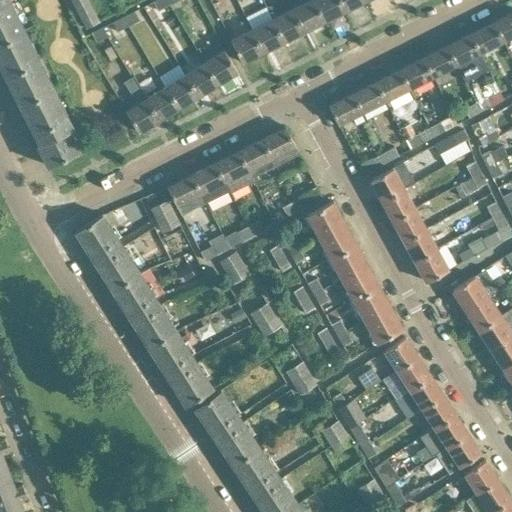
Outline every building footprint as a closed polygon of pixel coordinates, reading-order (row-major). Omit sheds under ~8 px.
[(73,125),(10,0),(0,0),(0,65),(34,132),(29,135),(34,146),(37,144),(71,128),(70,126),(73,125)] [(100,21),(89,0),(71,0),(86,28),(100,21)] [(170,4),(168,0),(154,0),(154,1),(159,10),(170,4)] [(324,21),(313,0),(308,0),(292,8),(303,31),(324,21)] [(345,10),(340,0),(313,0),(324,21),(345,10)] [(364,0),(340,0),(345,10),(364,0)] [(303,31),(292,8),(270,19),(282,42),(303,31)] [(128,26),(140,19),(135,10),(122,17),(128,26)] [(511,34),(511,11),(494,20),(504,39),(511,34)] [(117,31),(128,26),(122,17),(112,21),(117,31)] [(250,29),(252,29),(247,19),(226,30),(242,62),(262,52),(250,29)] [(270,19),(252,29),(250,29),(262,52),(282,42),(270,19)] [(504,39),(494,20),(470,32),(480,51),(504,39)] [(108,36),(103,26),(92,32),(97,41),(108,36)] [(480,51),(470,32),(447,44),(456,63),(480,51)] [(456,63),(447,44),(423,56),(432,75),(456,63)] [(238,71),(225,49),(204,62),(217,84),(238,71)] [(432,75),(423,56),(399,68),(409,87),(432,75)] [(217,84),(204,62),(184,74),(198,95),(217,84)] [(409,87),(399,68),(375,80),(385,99),(409,87)] [(198,95),(184,74),(165,86),(179,107),(198,95)] [(146,98),(132,77),(124,82),(137,103),(126,110),(139,132),(159,119),(146,98)] [(385,99),(375,80),(352,92),(361,111),(385,99)] [(179,107),(165,86),(146,98),(159,119),(179,107)] [(480,111),(503,98),(499,89),(476,102),(480,111)] [(361,111),(352,92),(328,104),(337,123),(361,111)] [(480,111),(476,102),(464,107),(469,116),(480,111)] [(433,136),(457,123),(452,114),(429,126),(433,136)] [(411,148),(433,136),(429,126),(416,133),(407,116),(399,120),(407,138),(406,139),(411,148)] [(486,131),(480,119),(471,125),(476,136),(486,131)] [(299,153),(292,138),(286,126),(262,138),(276,165),(299,153)] [(81,149),(71,128),(37,144),(48,166),(83,148),(83,147),(81,149)] [(438,153),(468,137),(464,128),(434,144),(438,153)] [(276,165),(262,138),(238,150),(252,177),(276,165)] [(399,154),(394,145),(382,152),(387,161),(399,154)] [(252,177),(238,150),(214,162),(228,188),(230,192),(254,180),(252,177)] [(497,162),(491,150),(482,155),(488,167),(497,162)] [(387,161),(382,152),(372,158),(377,167),(387,161)] [(473,178),(482,173),(476,160),(467,165),(473,178)] [(403,185),(414,179),(404,161),(370,179),(382,200),(405,188),(403,185)] [(228,188),(214,162),(191,174),(205,202),(220,195),(219,193),(228,188)] [(502,172),(497,162),(488,167),(493,177),(502,172)] [(487,182),(482,173),(473,178),(478,187),(487,182)] [(205,202),(191,174),(167,186),(182,214),(205,202)] [(322,196),(313,178),(301,185),(304,191),(297,195),(298,198),(293,200),(298,209),(322,196)] [(415,207),(405,188),(382,200),(393,221),(416,208),(415,207)] [(511,203),(511,191),(502,196),(507,206),(511,203)] [(262,197),(216,221),(223,234),(269,210),(262,197)] [(165,215),(174,211),(168,199),(166,199),(159,203),(165,215)] [(298,209),(293,200),(281,207),(286,216),(298,209)] [(345,221),(333,200),(332,200),(307,214),(319,236),(345,221)] [(502,213),(496,201),(487,206),(493,217),(493,218),(502,213)] [(154,213),(157,219),(165,215),(159,203),(151,207),(154,213)] [(427,228),(416,208),(393,221),(404,241),(427,228)] [(165,215),(172,227),(180,223),(177,217),(174,211),(165,215)] [(147,266),(130,241),(123,245),(102,213),(75,230),(90,255),(88,257),(93,266),(96,264),(111,288),(139,271),(147,266)] [(511,233),(511,232),(502,213),(493,218),(493,217),(482,223),(485,228),(495,222),(503,239),(511,233)] [(165,215),(157,219),(163,231),(172,227),(165,215)] [(263,228),(258,219),(247,226),(251,235),(263,228)] [(356,242),(345,221),(319,236),(331,257),(356,242)] [(229,246),(251,235),(247,226),(236,231),(236,230),(224,237),(229,246)] [(438,248),(427,228),(404,241),(415,261),(438,248)] [(463,260),(500,240),(495,231),(470,245),(470,247),(459,253),(463,260)] [(299,247),(293,235),(283,241),(290,252),(299,247)] [(342,278),(368,264),(356,242),(331,257),(342,278)] [(279,243),(269,249),(276,260),(285,254),(279,243)] [(217,254),(211,244),(201,250),(206,260),(217,254)] [(305,257),(299,247),(290,252),(296,263),(305,257)] [(449,268),(438,248),(415,261),(426,281),(449,268)] [(236,250),(228,255),(235,267),(243,261),(236,250)] [(285,254),(276,260),(282,271),(291,265),(285,254)] [(228,255),(219,260),(226,272),(235,267),(228,255)] [(243,261),(235,267),(242,278),(251,273),(243,261)] [(354,299),(380,285),(368,264),(342,278),(354,299)] [(235,267),(226,272),(233,284),(242,278),(235,267)] [(488,295),(505,284),(499,276),(493,280),(485,268),(452,289),(465,309),(488,294),(488,295)] [(148,347),(176,329),(139,271),(111,288),(127,313),(125,314),(131,324),(133,323),(148,347)] [(324,289),(317,277),(308,282),(314,294),(324,289)] [(303,285),(293,290),(300,301),(309,296),(303,285)] [(392,306),(380,285),(354,299),(366,321),(392,306)] [(329,299),(324,289),(314,294),(320,304),(329,299)] [(501,313),(488,295),(488,294),(465,309),(477,328),(501,313)] [(309,296),(300,301),(306,312),(315,307),(309,296)] [(214,301),(200,308),(206,319),(220,312),(214,301)] [(268,301),(259,307),(266,318),(275,313),(268,301)] [(378,342),(402,329),(404,327),(392,306),(366,321),(378,342)] [(259,307),(251,312),(258,324),(266,318),(259,307)] [(511,334),(511,307),(501,314),(501,313),(477,328),(490,348),(511,334)] [(275,313),(266,318),(273,330),(282,325),(275,313)] [(266,318),(258,324),(265,335),(273,330),(266,318)] [(348,331),(340,318),(331,324),(338,336),(348,331)] [(327,326),(317,332),(324,343),(333,337),(327,326)] [(213,387),(176,329),(148,347),(164,371),(161,372),(167,382),(170,381),(185,405),(213,387)] [(353,340),(348,331),(338,336),(344,345),(353,340)] [(511,334),(490,348),(503,368),(511,362),(511,334)] [(419,357),(405,336),(384,350),(397,371),(419,357)] [(333,337),(324,343),(330,354),(339,348),(333,337)] [(431,376),(419,357),(397,371),(410,390),(431,376)] [(303,360),(294,365),(302,377),(310,371),(303,360)] [(511,362),(503,368),(511,381),(511,362)] [(294,365),(286,370),(293,382),(302,377),(294,365)] [(379,381),(370,369),(356,378),(365,390),(379,381)] [(310,371),(302,377),(309,388),(317,383),(310,371)] [(422,409),(444,395),(431,376),(410,390),(395,399),(408,418),(422,409)] [(302,377),(293,382),(300,394),(309,388),(302,377)] [(259,446),(221,389),(194,407),(210,430),(207,432),(213,441),(216,439),(233,464),(259,446)] [(348,403),(341,392),(332,397),(339,409),(348,403)] [(457,414),(444,395),(422,409),(429,419),(435,429),(457,414)] [(360,422),(348,403),(339,409),(351,428),(360,422)] [(469,433),(457,414),(435,429),(446,446),(447,447),(469,433)] [(339,418),(330,424),(337,436),(346,430),(339,418)] [(371,442),(360,422),(351,428),(362,448),(371,442)] [(330,424),(321,429),(329,441),(337,436),(330,424)] [(346,430),(337,436),(344,447),(353,442),(346,430)] [(481,452),(469,433),(447,447),(446,446),(436,452),(449,472),(481,452)] [(337,436),(329,441),(336,452),(344,447),(337,436)] [(377,452),(371,442),(362,448),(368,457),(377,452)] [(0,472),(8,469),(2,452),(9,449),(7,444),(0,446),(0,472)] [(281,478),(259,446),(233,464),(264,511),(283,511),(297,502),(291,493),(281,478)] [(499,478),(486,459),(464,473),(476,492),(476,493),(499,478)] [(15,487),(8,469),(0,472),(0,499),(24,490),(22,484),(15,487)] [(395,481),(388,470),(379,475),(386,487),(395,481)] [(374,477),(366,482),(373,494),(381,489),(374,477)] [(489,511),(511,498),(499,478),(476,493),(476,492),(466,499),(474,511),(483,511),(487,509),(489,511)] [(406,500),(395,481),(386,487),(397,506),(406,500)] [(366,482),(357,488),(364,499),(373,494),(366,482)] [(381,489),(373,494),(380,506),(388,501),(389,500),(381,489)] [(0,511),(23,511),(19,498),(26,495),(24,490),(0,499),(0,511)] [(373,494),(364,499),(371,511),(380,506),(373,494)] [(511,511),(511,498),(489,511),(511,511)] [(303,511),(297,502),(283,511),(303,511)]
